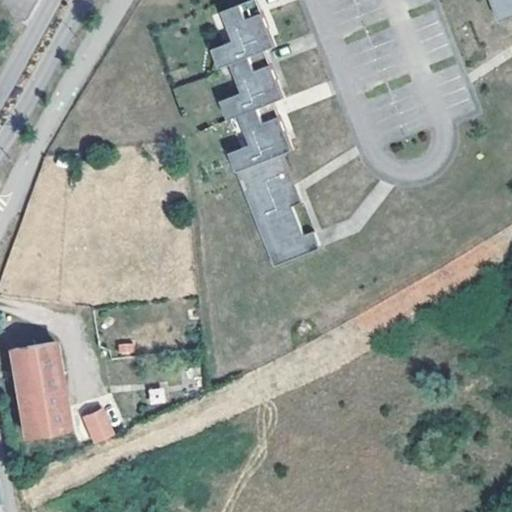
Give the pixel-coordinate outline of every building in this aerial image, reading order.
[(252,199),(277,264),(323,246),(316,229),(306,232),(295,204),(288,186),(298,181),(286,151),(278,133),(289,129),(283,114),(279,115),(273,101),(277,99),(270,81),(281,78),(274,62),(270,64),(265,50),(269,48),(262,30),(272,26),(266,10),(262,12),(257,0),(249,0),(225,9),(237,38),(216,46),(223,65),(235,61),(246,90),(225,98),(232,117),(243,113),(254,141),(233,150),(241,170),(252,166),(263,194),(252,199)] [(261,0),(257,0),(262,12),(266,10),(261,0)] [(511,12),(507,0),(495,0),(503,18),(511,15),(511,12)] [(272,26),(262,30),(269,48),(279,44),(272,26)] [(274,62),(269,48),(265,50),(270,64),(274,62)] [(288,96),(281,78),(270,81),(277,99),(288,96)] [(277,99),(273,101),(279,115),(283,114),(277,99)] [(289,129),(278,133),(286,151),(296,147),(289,129)] [(252,166),(241,170),(252,199),(263,194),(252,166)] [(298,181),(288,186),(295,204),(305,200),(298,181)] [(55,341),(12,348),(26,431),(68,424),(55,341)] [(94,445),(116,436),(103,407),(82,416),(94,445)]
